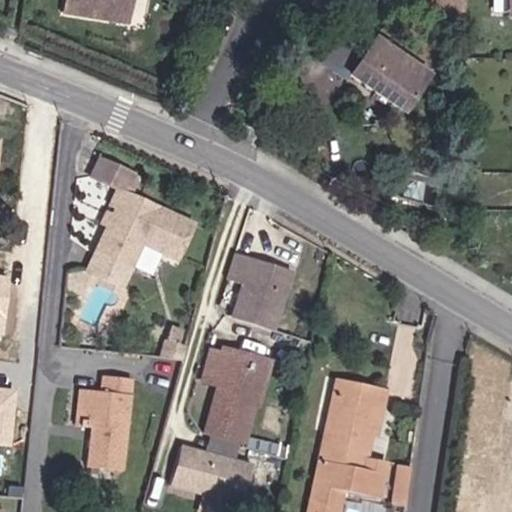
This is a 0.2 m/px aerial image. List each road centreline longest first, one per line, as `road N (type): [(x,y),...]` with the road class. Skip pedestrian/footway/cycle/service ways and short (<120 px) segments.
road 1 (tertiary): [(191,144),(511,321)]
road 2 (unknown): [(227,164),(157,483)]
road 3 (unknown): [(75,95),(46,393)]
road 4 (tertiary): [(0,64),(191,144)]
road 5 (residential): [(191,144),(229,53),(228,0)]
